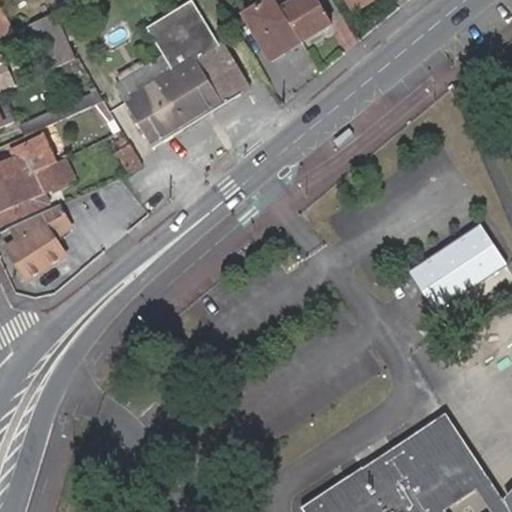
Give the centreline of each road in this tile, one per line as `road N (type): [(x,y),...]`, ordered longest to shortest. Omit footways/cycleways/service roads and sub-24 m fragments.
road 1 (tertiary): [(469,0),(94,303)]
road 2 (tertiary): [(8,511),(63,361),(94,303)]
